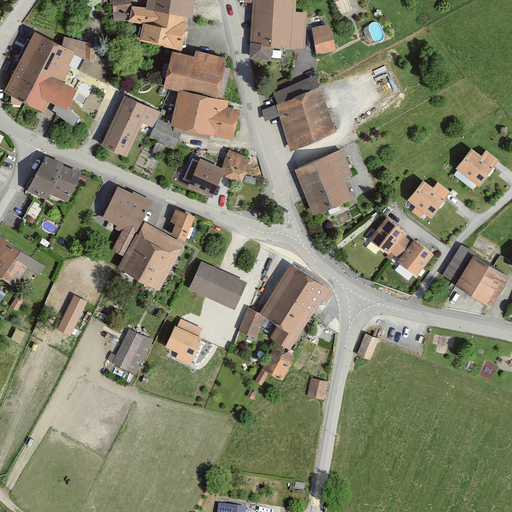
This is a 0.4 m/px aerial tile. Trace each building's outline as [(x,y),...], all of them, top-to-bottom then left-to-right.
[(128,19),(131,6),(129,0),(110,0),(114,21),(128,19)] [(143,0),(142,8),(185,17),(187,0),(143,0)] [(291,0),(240,0),(241,1),(250,1),(248,42),(304,46),(306,11),(291,10),(291,0)] [(142,8),(131,6),(128,19),(140,22),(137,38),(179,46),(185,17),(142,8)] [(325,23),(310,28),(316,51),(331,47),(325,23)] [(71,50),(32,31),(2,91),(41,111),(48,97),(63,105),(72,87),(56,80),(71,50)] [(226,59),(171,47),(163,84),(178,86),(218,95),(226,59)] [(317,82),(273,95),(275,105),(263,109),(265,118),(278,114),(288,147),(333,134),(317,82)] [(218,95),(178,86),(169,122),(233,137),(240,106),(227,103),(229,98),(218,95)] [(164,108),(127,92),(104,145),(127,155),(142,121),(155,127),(159,118),(164,108)] [(155,127),(150,138),(173,148),(182,129),(159,118),(155,127)] [(224,164),(221,172),(242,180),(250,157),(230,149),(224,164)] [(472,149),(457,168),(479,185),(497,160),(486,152),(482,157),(472,149)] [(340,150),(294,166),(310,211),(349,198),(340,173),(348,170),(340,150)] [(221,172),(224,164),(201,155),(198,163),(192,160),(183,182),(213,194),(221,172)] [(45,157),(27,191),(47,200),(49,195),(68,202),(82,174),(45,157)] [(423,181),(408,201),(417,207),(413,212),(420,217),(424,212),(430,217),(449,192),(438,184),(434,189),(423,181)] [(113,185),(100,214),(120,223),(109,248),(123,254),(138,219),(146,200),(113,185)] [(164,231),(138,219),(123,254),(115,269),(156,288),(191,215),(173,207),(167,219),(169,220),(164,231)] [(387,219),(371,240),(388,253),(391,251),(403,236),(405,233),(387,219)] [(403,236),(391,251),(401,258),(413,243),(403,236)] [(0,276),(10,282),(21,264),(39,275),(46,264),(0,237),(0,276)] [(401,258),(399,261),(417,275),(432,254),(414,241),(413,243),(401,258)] [(474,257),(457,285),(490,306),(507,278),(474,257)] [(198,260),(187,285),(233,305),(244,280),(198,260)] [(264,297),(256,309),(265,314),(277,321),(268,338),(276,342),(262,366),(280,377),(293,353),(285,348),(330,291),(293,266),(267,291),(264,297)] [(87,300),(73,293),(56,328),(70,336),(87,300)] [(240,330),(256,337),(264,317),(249,310),(240,330)] [(201,336),(175,324),(166,344),(180,349),(176,356),(189,362),(201,336)] [(150,338),(130,329),(115,362),(136,371),(150,338)] [(363,332),(357,353),(370,357),(376,336),(363,332)] [(326,380),(310,377),(308,394),(323,397),(326,380)] [(249,511),(250,509),(217,503),(215,511),(249,511)]
